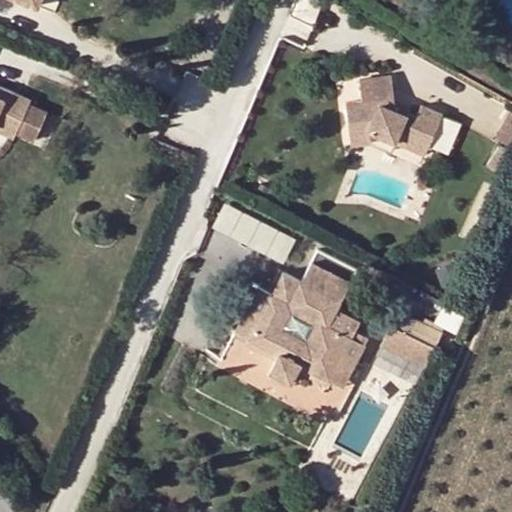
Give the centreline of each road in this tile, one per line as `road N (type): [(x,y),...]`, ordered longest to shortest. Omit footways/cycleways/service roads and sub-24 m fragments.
road 1 (residential): [(272,0),(54,511)]
road 2 (residential): [(511,226),(388,511)]
road 3 (unknown): [(227,105),(0,0)]
